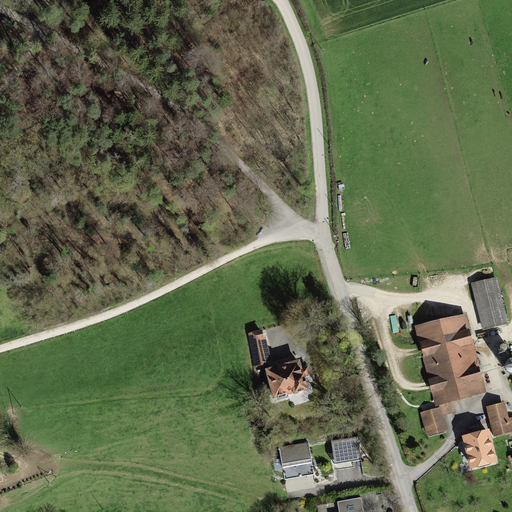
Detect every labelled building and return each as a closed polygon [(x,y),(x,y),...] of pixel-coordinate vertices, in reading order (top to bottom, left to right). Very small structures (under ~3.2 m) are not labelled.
[(499,278),(473,284),(485,330),(511,324),(499,278)] [(491,393),(469,313),(417,327),(439,406),(445,405),(491,393)] [(270,330),(252,334),(260,367),(278,363),(270,330)] [(317,359),(278,368),(285,398),(324,389),(317,359)] [(511,415),(508,403),(491,408),(497,430),(499,436),(511,432),(511,415)] [(439,406),(425,410),(432,436),(452,431),(445,405),(439,406)] [(497,430),(471,438),(480,468),(506,460),(499,436),(497,430)] [(365,437),(339,441),(343,463),(368,459),(365,437)] [(314,441),(286,447),(289,464),(317,458),(314,441)] [(368,511),(366,498),(342,502),(343,511),(368,511)]
